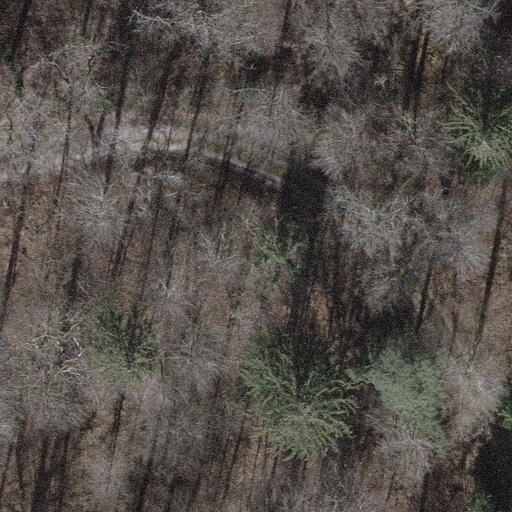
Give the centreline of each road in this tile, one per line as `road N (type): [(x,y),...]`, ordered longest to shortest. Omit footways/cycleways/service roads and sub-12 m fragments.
road 1 (track): [(511,446),(397,237),(306,163),(150,128),(0,173)]
road 2 (track): [(0,137),(143,0)]
